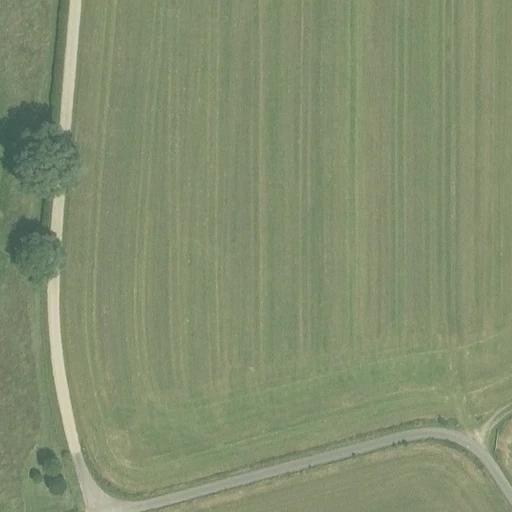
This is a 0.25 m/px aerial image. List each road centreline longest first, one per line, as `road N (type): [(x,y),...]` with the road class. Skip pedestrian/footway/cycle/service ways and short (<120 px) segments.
road 1 (track): [(98,511),(74,449),(52,320),(73,0)]
road 2 (unclassified): [(116,511),(429,431),(473,446),(511,495)]
